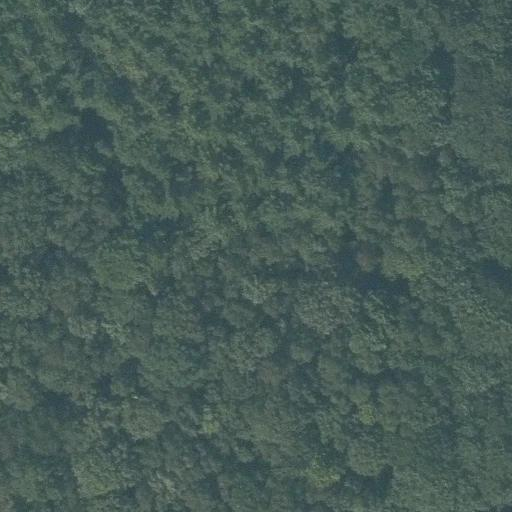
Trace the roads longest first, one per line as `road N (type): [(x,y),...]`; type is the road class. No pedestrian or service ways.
road 1 (track): [(118,511),(129,177),(69,0)]
road 2 (track): [(384,0),(381,47),(358,99),(329,128)]
road 3 (track): [(287,0),(329,128)]
